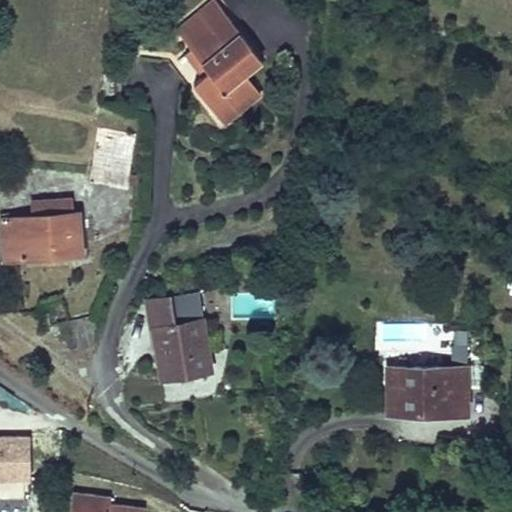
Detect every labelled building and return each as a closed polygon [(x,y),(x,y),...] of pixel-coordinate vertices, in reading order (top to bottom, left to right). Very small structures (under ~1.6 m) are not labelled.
[(193,82),(218,114),(247,91),(235,76),(243,69),(259,57),(214,0),(213,0),(177,29),(191,48),(209,70),(201,75),(193,82)] [(184,53),(201,75),(209,70),(191,48),(184,53)] [(243,69),(246,74),(263,61),(259,57),(243,69)] [(247,91),(252,97),(260,91),(246,74),(243,69),(235,76),(247,91)] [(252,97),(247,91),(218,114),(223,120),(252,97)] [(98,127),(90,178),(128,184),(136,134),(98,127)] [(72,212),(71,199),(34,202),(35,215),(72,212)] [(1,218),(5,258),(82,252),(79,211),(72,212),(35,215),(1,218)] [(211,368),(198,293),(149,301),(162,376),(211,368)] [(64,322),(70,348),(94,342),(96,324),(94,314),(64,322)] [(484,342),(489,336),(475,324),(470,329),(484,342)] [(453,331),(451,360),(467,361),(469,332),(453,331)] [(397,410),(397,365),(387,365),(387,410),(397,410)] [(397,410),(467,412),(466,366),(397,365),(397,410)] [(29,434),(0,433),(0,493),(29,494),(29,434)] [(71,489),(68,511),(142,511),(143,505),(108,501),(109,494),(71,489)]
